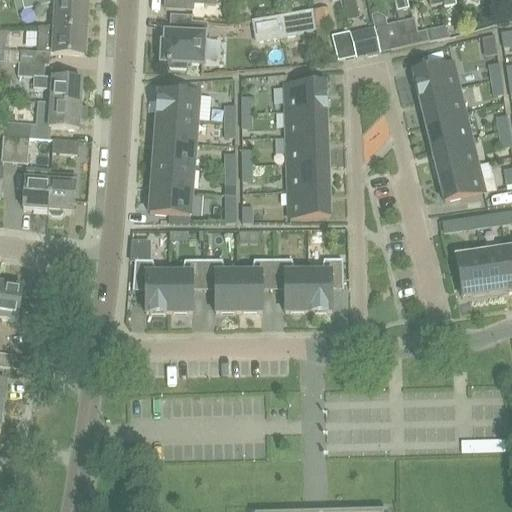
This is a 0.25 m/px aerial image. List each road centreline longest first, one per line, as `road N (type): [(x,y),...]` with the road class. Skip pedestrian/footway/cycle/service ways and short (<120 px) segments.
road 1 (residential): [(364,351),(355,93),(365,75),(382,83),(439,344)]
road 2 (residential): [(98,349),(364,351)]
road 3 (residential): [(108,265),(131,0)]
road 4 (residential): [(71,511),(98,349)]
